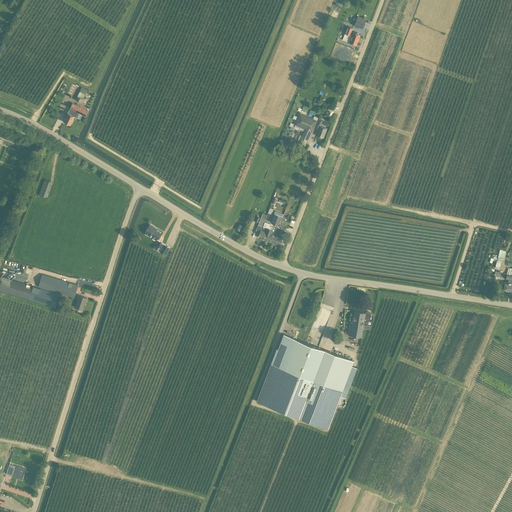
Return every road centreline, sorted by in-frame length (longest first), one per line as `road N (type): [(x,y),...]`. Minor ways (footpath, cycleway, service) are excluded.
road 1 (unclassified): [(30,511),(140,188)]
road 2 (unclassified): [(278,266),(378,0)]
road 3 (tertiary): [(278,266),(511,306)]
road 4 (tertiary): [(140,188),(0,110)]
